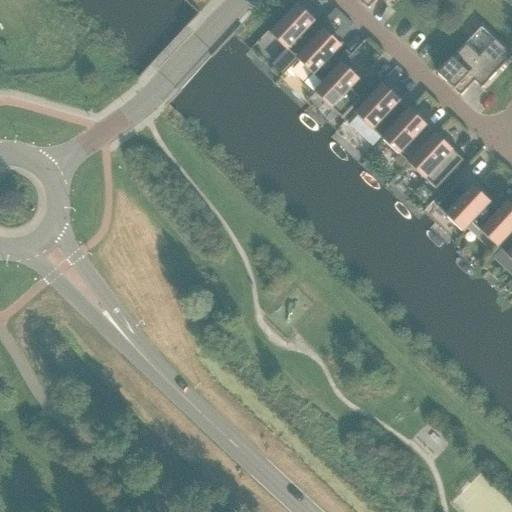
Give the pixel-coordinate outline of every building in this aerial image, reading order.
[(385,0),(389,3),(392,0),(358,0),(368,9),(376,0),(385,0)] [(320,36),(319,36),(310,27),(315,22),(298,6),(270,35),(298,61),(320,36)] [(482,88),(511,56),(511,55),(482,27),(438,74),(461,96),(474,81),(482,88)] [(324,85),(343,65),(333,56),(342,47),(324,31),(319,36),(320,36),(298,61),(323,85),(324,85)] [(324,85),(323,85),(315,94),(342,120),(361,99),(351,90),(360,81),(343,65),(324,85)] [(383,140),(410,111),(383,86),(356,115),(383,140)] [(409,165),(436,136),(410,111),(383,140),(409,165)] [(436,136),(409,165),(436,190),(463,161),(436,136)] [(471,223),(490,203),(473,187),(468,192),(458,183),(436,207),(464,233),(472,224),(471,223)] [(498,248),(511,232),(511,206),(508,203),(500,212),(490,203),(471,223),(472,224),(498,248)] [(511,232),(498,248),(511,261),(511,232)]
